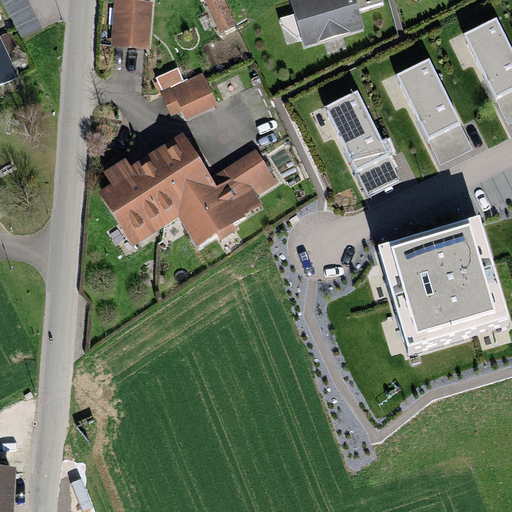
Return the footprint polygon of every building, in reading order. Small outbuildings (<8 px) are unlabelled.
[(112,0),(109,48),(147,50),(150,3),(112,0)] [(391,7),(389,0),(324,0),(300,7),(313,56),(376,39),(369,13),(391,7)] [(511,10),(481,24),(511,96),(511,10)] [(447,47),(411,62),(452,157),(488,142),(447,47)] [(0,53),(0,85),(11,81),(0,53)] [(198,73),(159,95),(176,124),(215,102),(198,73)] [(377,80),(341,95),(382,190),(418,175),(377,80)] [(178,142),(93,195),(125,245),(171,217),(193,252),(276,201),(255,168),(211,195),(178,142)] [(477,215),(373,243),(403,353),(507,325),(477,215)] [(0,511),(5,511),(8,469),(0,468),(0,511)]
